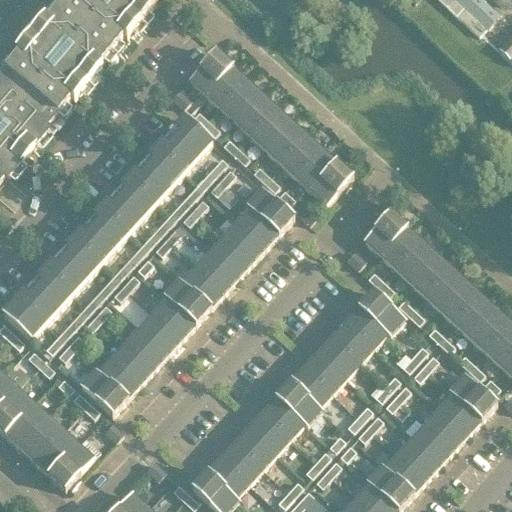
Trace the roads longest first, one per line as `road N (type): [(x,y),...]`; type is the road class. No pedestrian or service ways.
road 1 (residential): [(90,511),(317,274)]
road 2 (residential): [(0,257),(190,50)]
